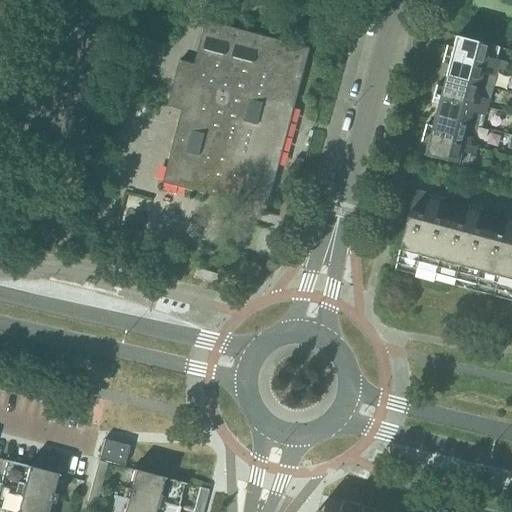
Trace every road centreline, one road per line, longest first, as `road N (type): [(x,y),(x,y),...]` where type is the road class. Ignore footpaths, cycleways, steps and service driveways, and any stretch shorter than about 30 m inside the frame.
road 1 (residential): [(306,333),(400,0)]
road 2 (tertiary): [(261,349),(0,292)]
road 3 (tertiary): [(0,318),(247,382)]
road 4 (tertiary): [(336,419),(511,461)]
road 5 (tertiary): [(511,431),(350,390)]
